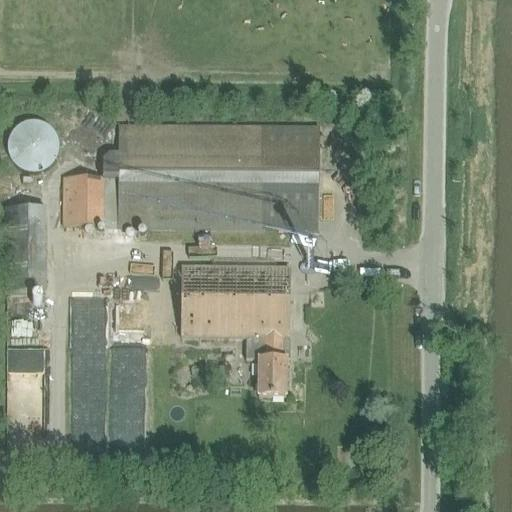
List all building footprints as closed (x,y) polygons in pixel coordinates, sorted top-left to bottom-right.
[(57,153),(57,151),(57,148),(57,145),(56,142),(55,140),(54,138),(52,136),(51,134),(49,132),(47,130),(45,129),(42,127),(40,127),(38,126),(35,125),(33,125),(30,125),(26,126),(23,127),(21,128),(18,129),(16,130),(14,132),(12,134),(11,136),(10,137),(8,140),(7,142),(7,144),(6,147),(6,149),(6,152),(6,154),(7,157),(7,159),(8,161),(9,163),(11,166),(13,168),(15,170),(16,171),(18,173),(20,174),(23,175),(25,176),(28,176),(30,177),(33,177),(35,176),(37,176),(39,176),(41,175),(44,174),(46,172),(48,171),(50,169),(51,167),(53,165),(55,162),(55,161),(56,158),(57,156),(57,153)] [(101,181),(62,181),(62,231),(317,234),(318,132),(114,130),(113,156),(105,156),(101,164),(101,181)] [(3,211),(2,297),(42,297),(43,212),(3,211)] [(284,402),(285,344),(287,344),(287,273),(181,272),(180,343),(245,344),(244,365),(257,365),(257,402),(284,402)] [(78,302),(103,301),(103,290),(78,291),(78,302)]
